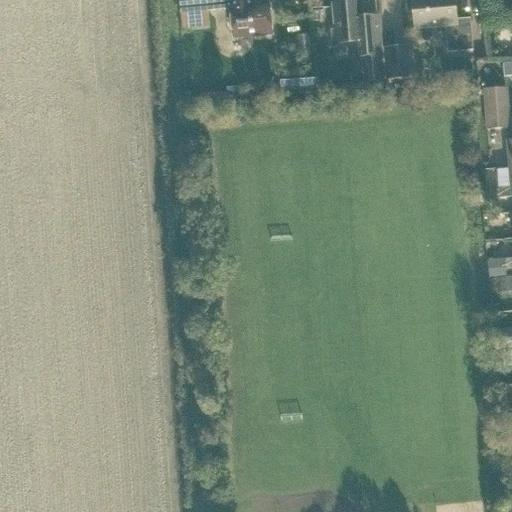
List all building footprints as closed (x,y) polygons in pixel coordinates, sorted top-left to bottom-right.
[(272,35),(270,5),(254,7),(253,0),(179,0),(180,14),(230,9),(233,39),(272,35)] [(472,50),(470,19),(456,20),(453,0),(411,0),(414,30),(444,27),(446,53),(472,50)] [(377,15),(362,17),(360,2),(332,5),(334,27),(330,27),(332,45),(351,43),(353,60),(361,59),(363,82),(383,80),(377,15)] [(410,79),(407,47),(383,49),(386,81),(410,79)] [(472,71),(456,73),(457,85),(473,84),(472,71)] [(510,129),(507,88),(484,90),(487,130),(510,129)] [(511,193),(511,167),(508,168),(510,187),(498,188),(499,199),(511,197),(511,193)] [(511,258),(503,259),(504,270),(511,269),(511,258)] [(511,295),(511,276),(498,278),(500,297),(511,295)] [(511,329),(494,331),(496,351),(511,349),(511,329)]
